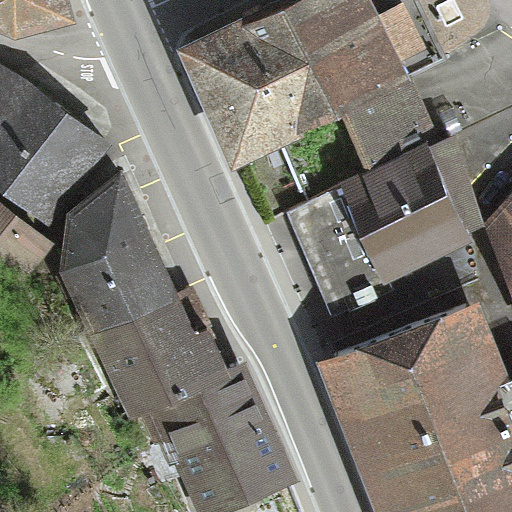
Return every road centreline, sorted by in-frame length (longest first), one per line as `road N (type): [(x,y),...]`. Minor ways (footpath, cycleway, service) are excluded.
road 1 (primary): [(134,42),(341,511)]
road 2 (residential): [(0,49),(96,57),(134,42)]
